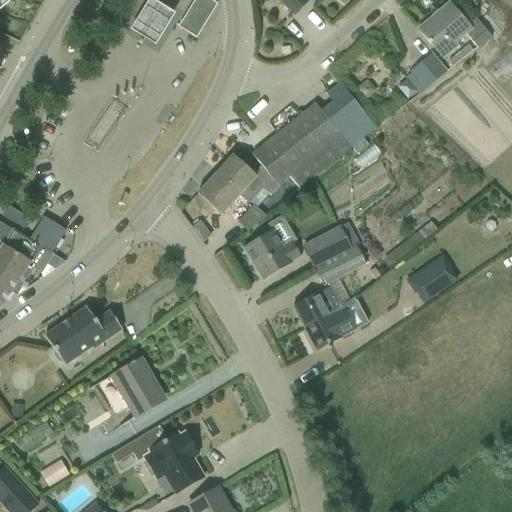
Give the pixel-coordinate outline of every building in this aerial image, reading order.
[(144,0),(126,29),(153,46),(173,16),(148,0),(144,0)] [(199,0),(178,34),(196,44),(216,11),(199,0)] [(276,0),(294,17),(308,2),(305,0),(276,0)] [(345,0),(344,2),(351,10),(361,0),(345,0)] [(417,31),(430,46),(440,58),(440,57),(443,61),(458,48),(456,45),(465,37),(477,51),(491,39),(476,19),(467,26),(449,4),(417,31)] [(467,47),(447,63),(451,68),(471,52),(467,47)] [(420,65),(435,83),(447,73),(432,55),(420,65)] [(511,58),(500,70),(511,83),(511,58)] [(435,83),(420,65),(409,74),(411,76),(406,81),(419,97),(435,83)] [(366,81),(355,90),(363,101),(375,92),(366,81)] [(374,130),(352,101),(340,85),(326,96),(336,109),(325,118),(314,105),(313,107),(266,145),(264,146),(290,178),(289,179),(299,191),(350,149),(374,130)] [(279,187),(278,186),(289,179),(290,178),(264,146),(252,156),(261,167),(278,188),(279,187)] [(270,197),(278,188),(261,167),(253,176),(232,157),(217,173),(241,195),(240,196),(249,204),(262,190),(270,197)] [(220,217),(240,196),(241,195),(217,173),(197,195),(220,217)] [(266,218),(253,207),(237,224),(247,233),(266,218)] [(8,209),(1,219),(23,233),(29,222),(8,209)] [(261,240),(244,250),(262,281),(279,271),(291,264),(290,263),(299,258),(291,245),(296,242),(281,217),(267,226),(271,234),(261,240)] [(430,223),(382,261),(388,269),(436,231),(430,223)] [(314,270),(350,251),(339,230),(302,249),(314,270)] [(0,307),(3,305),(11,293),(15,295),(33,268),(40,273),(45,266),(54,271),(63,263),(12,232),(0,251),(0,307)] [(350,251),(314,270),(323,289),(366,266),(356,248),(350,251)] [(442,257),(405,282),(415,295),(419,292),(426,303),(455,282),(449,273),(452,271),(442,257)] [(303,329),(336,313),(334,309),(339,307),(329,289),(317,295),(310,299),(292,307),(303,329)] [(95,323),(86,309),(44,338),(52,351),(52,357),(56,364),(63,365),(64,367),(98,344),(100,346),(121,331),(109,313),(95,323)] [(333,342),(348,335),(336,313),(303,329),(315,352),(333,342)] [(146,379),(149,377),(140,361),(134,364),(134,363),(130,365),(130,367),(113,377),(110,378),(135,420),(144,415),(161,404),(146,379)] [(92,430),(114,425),(108,397),(86,402),(92,430)] [(12,409),(11,419),(20,419),(21,410),(12,409)] [(158,428),(110,456),(115,465),(131,456),(136,464),(143,459),(144,460),(157,481),(164,477),(175,496),(203,479),(192,460),(187,452),(193,449),(184,434),(179,437),(177,435),(166,441),(166,442),(158,428)] [(28,458),(59,447),(53,432),(22,443),(28,458)] [(59,462),(39,474),(48,488),(67,476),(59,462)] [(0,503),(8,511),(30,511),(37,506),(3,469),(0,472),(0,503)] [(229,511),(217,489),(188,506),(191,511),(229,511)]
